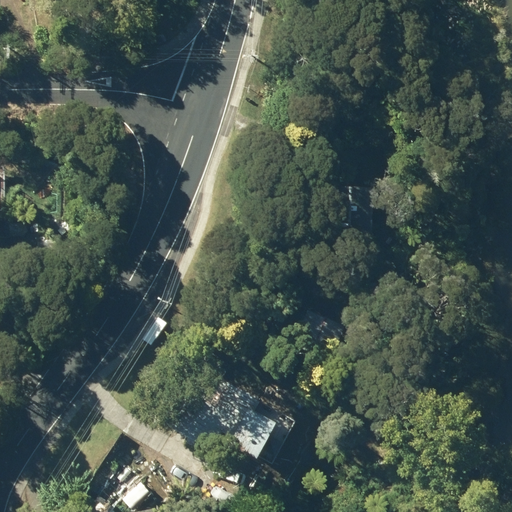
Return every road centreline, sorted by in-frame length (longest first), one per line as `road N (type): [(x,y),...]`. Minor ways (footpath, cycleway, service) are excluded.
road 1 (tertiary): [(204,110),(120,299),(0,478)]
road 2 (residential): [(204,110),(112,90),(0,90)]
